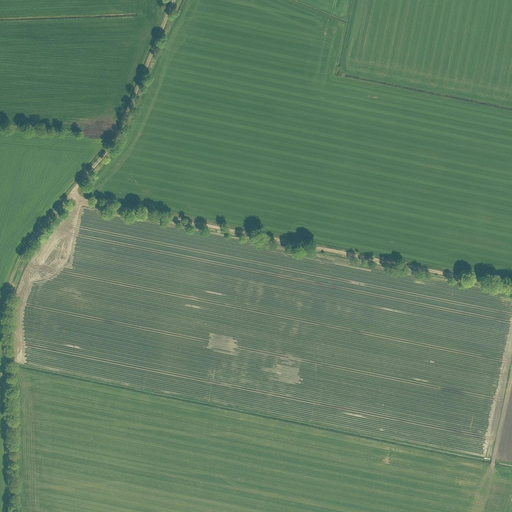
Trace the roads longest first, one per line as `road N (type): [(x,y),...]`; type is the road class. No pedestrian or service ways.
road 1 (track): [(10,508),(4,313),(15,266),(115,139),(174,0)]
road 2 (track): [(511,287),(86,200),(73,190)]
